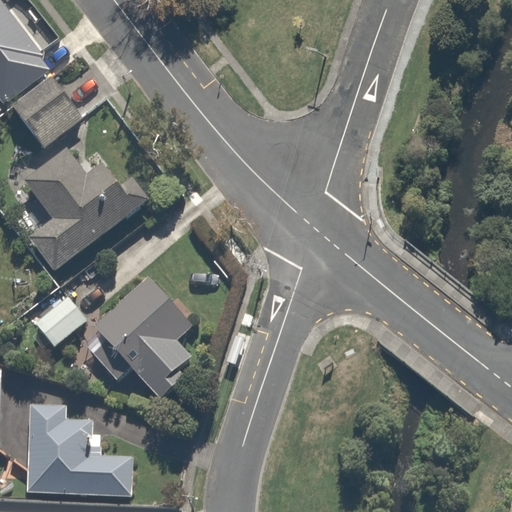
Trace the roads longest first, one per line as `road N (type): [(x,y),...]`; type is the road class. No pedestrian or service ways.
road 1 (residential): [(113,0),(225,142),(314,228)]
road 2 (residential): [(231,511),(243,440),(314,228)]
road 3 (residential): [(511,387),(314,228)]
road 4 (residential): [(314,228),(390,0)]
